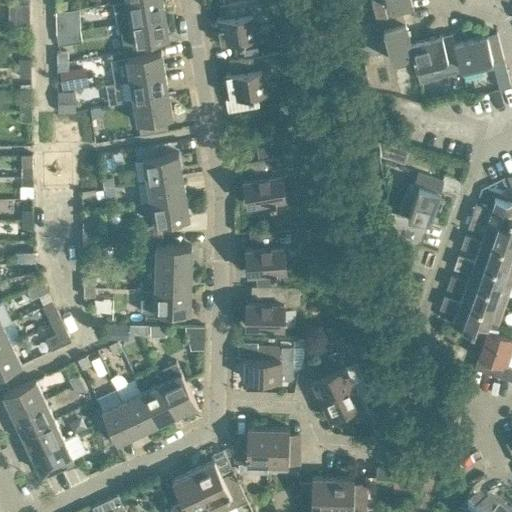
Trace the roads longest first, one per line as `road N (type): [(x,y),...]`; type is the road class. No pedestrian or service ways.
road 1 (residential): [(35,511),(209,428),(224,400),(212,127),(187,0)]
road 2 (residential): [(485,409),(434,360),(421,329),(476,165),(485,148),(511,136)]
